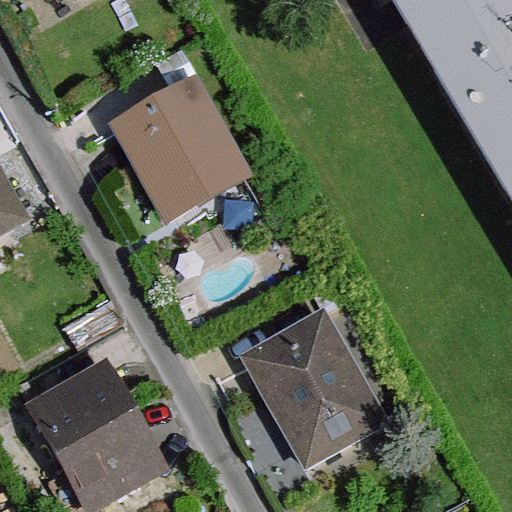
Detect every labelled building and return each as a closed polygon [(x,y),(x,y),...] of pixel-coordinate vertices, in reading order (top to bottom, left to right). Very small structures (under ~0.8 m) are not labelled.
[(388,0),(511,207),(511,14),(503,0),(388,0)] [(193,91),(117,132),(125,146),(168,223),(243,182),(193,91)] [(0,188),(0,238),(12,232),(0,212),(0,204),(7,201),(0,188)] [(323,326),(248,370),(307,472),(383,428),(323,326)] [(97,511),(161,477),(104,375),(32,414),(85,511),(97,511)]
